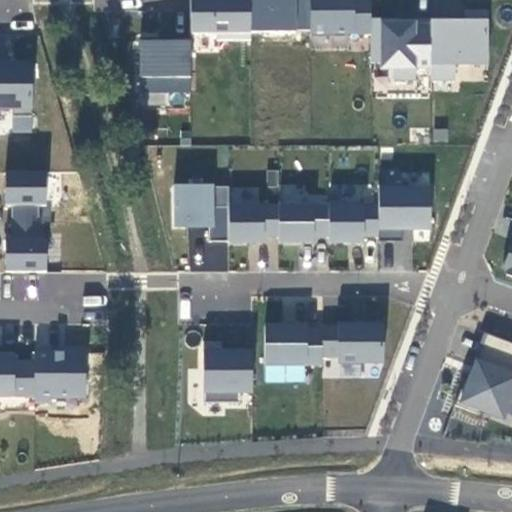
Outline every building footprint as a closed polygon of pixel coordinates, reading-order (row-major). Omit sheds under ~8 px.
[(190,0),(190,31),(370,34),(370,66),(391,66),(391,78),(415,78),(415,63),(430,63),(430,80),(455,80),(455,64),(488,65),(489,19),(371,17),(371,0),(190,0)] [(141,104),(189,105),(190,39),(141,39),(141,104)] [(0,105),(13,106),(13,131),(32,131),(34,59),(0,58),(0,105)] [(3,271),(45,272),(49,171),(7,169),(3,271)] [(258,185),(173,185),(173,227),(208,227),(208,239),(431,239),(431,185),(377,185),(377,200),(258,200),(258,185)] [(226,241),(204,240),(204,269),(226,270),(226,241)] [(265,321),(264,382),(305,382),(305,365),(361,366),(361,364),(383,364),(384,322),(265,321)] [(511,343),(482,333),(458,407),(511,424),(511,343)] [(252,400),(253,345),(204,344),(203,398),(252,400)] [(86,352),(0,351),(0,398),(86,398),(86,352)]
